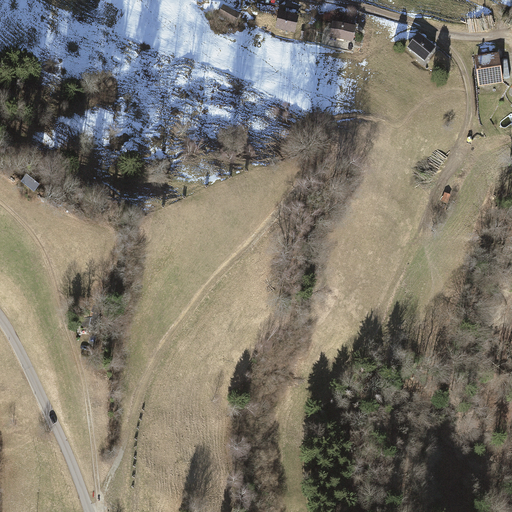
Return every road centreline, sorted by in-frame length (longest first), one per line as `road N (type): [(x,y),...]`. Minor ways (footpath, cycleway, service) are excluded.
road 1 (track): [(424,27),(458,58),(468,118),(375,340),(313,414),(306,438),(311,511)]
road 2 (unclassified): [(91,511),(0,318)]
